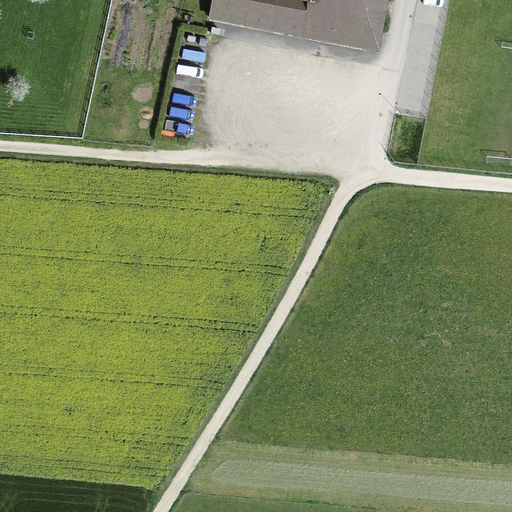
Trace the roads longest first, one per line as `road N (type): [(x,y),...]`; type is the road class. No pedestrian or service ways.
road 1 (track): [(344,193),(155,511)]
road 2 (track): [(358,172),(0,147)]
road 3 (residential): [(399,0),(386,74),(358,172),(344,193)]
